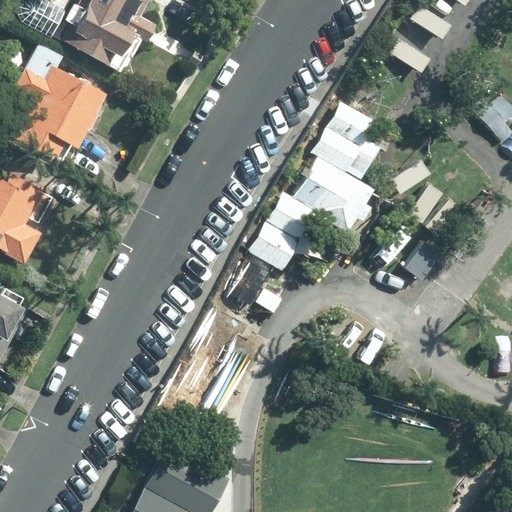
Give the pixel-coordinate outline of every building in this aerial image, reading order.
[(142,0),(74,0),(54,39),(116,71),(133,38),(140,41),(150,22),(135,14),(142,0)] [(411,19),(443,38),(451,25),(419,5),(411,19)] [(390,53),(422,72),(430,59),(398,39),(390,53)] [(71,148),(101,92),(52,67),(58,55),(33,42),(10,87),(29,97),(7,138),(50,160),(59,141),(71,148)] [(343,101),(328,126),(374,156),(380,146),(366,137),(376,121),(343,101)] [(359,179),(374,156),(328,126),(313,149),(319,153),(359,179)] [(374,189),(359,179),(319,153),(290,196),(315,212),(313,216),(344,235),(374,189)] [(431,174),(421,160),(391,179),(400,194),(431,174)] [(0,180),(0,253),(19,263),(37,231),(21,223),(38,190),(5,173),(1,181),(0,180)] [(444,192),(430,183),(410,213),(425,222),(444,192)] [(298,240),(313,216),(315,212),(290,196),(282,191),(265,220),(298,240)] [(464,208),(451,198),(429,226),(443,236),(464,208)] [(285,261),(298,240),(265,220),(246,251),(279,271),(285,261)] [(424,240),(405,267),(425,281),(444,254),(424,240)] [(0,348),(21,308),(0,297),(0,348)] [(323,311),(308,339),(369,371),(388,336),(351,317),(347,324),(323,311)] [(162,444),(124,511),(202,511),(210,499),(222,477),(162,444)]
